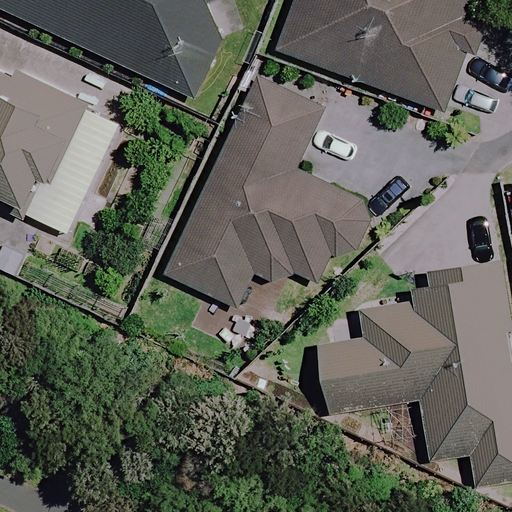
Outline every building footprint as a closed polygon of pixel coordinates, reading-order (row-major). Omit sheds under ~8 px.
[(0,0),(0,10),(195,99),(216,52),(202,0),(0,0)] [(290,0),(271,48),(442,117),(465,58),(475,62),(487,30),(468,23),(477,0),(290,0)] [(14,81),(0,75),(0,200),(30,212),(42,181),(54,186),(86,102),(16,75),(14,81)] [(369,226),(357,201),(295,172),(323,112),(253,80),(161,280),(235,315),(250,280),(267,287),(291,279),(316,289),(328,261),(334,262),(355,255),(369,226)] [(360,341),(319,348),(328,404),(330,417),(419,402),(430,463),(470,457),(476,490),(511,483),(511,325),(502,264),(430,276),(433,293),(354,307),(360,341)]
